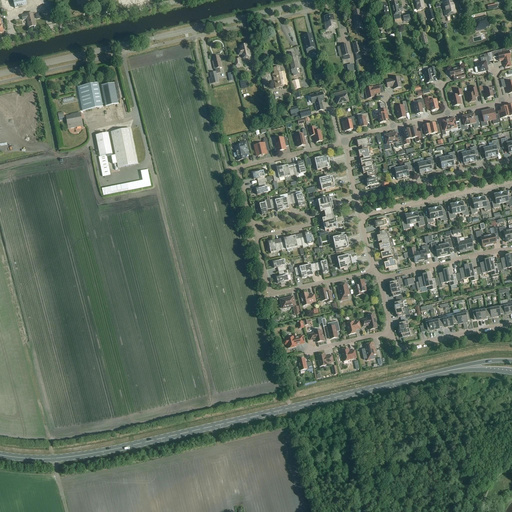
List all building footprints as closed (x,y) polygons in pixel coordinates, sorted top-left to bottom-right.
[(12,0),(13,1),(15,9),(28,6),(26,0),(12,0)] [(415,0),(416,1),(415,1),(417,11),(425,9),(423,3),(422,0),(415,0)] [(442,2),(442,4),(443,4),(444,6),(443,6),(445,17),(457,14),(455,4),(454,4),(453,1),(454,1),(453,0),(443,0),(444,2),(442,2)] [(391,2),(392,6),(391,6),(394,20),(401,18),(402,23),(411,21),(410,14),(401,16),(401,15),(400,15),(399,11),(402,11),(402,7),(399,8),(398,5),(397,5),(396,1),(391,2)] [(378,5),(380,19),(389,17),(386,3),(378,5)] [(354,16),(353,16),(356,27),(363,26),(360,14),(359,11),(353,12),(354,16)] [(21,16),(22,21),(27,20),(29,28),(36,26),(33,13),(21,16)] [(325,23),(324,24),(326,32),(338,29),(336,21),(334,22),(333,15),(324,17),(325,23)] [(482,25),(476,26),(477,30),(490,27),(488,17),(480,19),(482,25)] [(311,35),(303,37),(306,49),(307,54),(316,52),(315,47),(314,47),(311,35)] [(353,44),(355,54),(356,60),(362,59),(358,43),(353,44)] [(250,57),(248,48),(247,48),(246,45),(240,46),(241,50),(237,51),(239,56),(242,55),(243,59),(244,59),(247,58),(250,57)] [(340,47),(342,57),(350,56),(347,45),(340,47)] [(499,62),(503,61),(505,68),(511,67),(510,59),(511,59),(509,51),(501,53),(501,51),(491,53),(492,58),(498,57),(499,62)] [(292,70),(291,71),(292,74),(293,74),(294,77),(297,76),(296,75),(298,74),(296,69),(299,68),(296,56),(295,57),(294,53),(289,55),(290,60),(289,61),(292,70)] [(213,58),(214,62),(212,63),(214,70),(215,70),(216,72),(210,74),(213,84),(218,83),(216,74),(220,73),(219,69),(222,68),(219,56),(213,58)] [(487,71),(486,66),(490,65),(490,62),(488,57),(484,57),(480,58),(481,63),(477,64),(477,68),(475,68),(476,73),(479,72),(479,73),(487,71)] [(286,82),(284,72),(280,73),(279,67),(273,69),(274,74),(273,74),(276,88),(286,86),(286,82)] [(432,75),(436,74),(434,68),(430,69),(431,70),(423,71),(424,76),(423,76),(424,80),(425,80),(426,84),(434,82),(432,75)] [(453,78),(454,82),(465,79),(464,74),(461,75),(459,68),(449,70),(451,78),(453,78)] [(387,88),(393,87),(394,90),(402,88),(399,78),(391,79),(391,80),(386,81),(387,88)] [(507,87),(508,94),(511,93),(511,82),(507,84),(506,80),(504,81),(504,80),(500,80),(502,88),(507,87)] [(291,82),(293,90),(299,89),(297,81),(291,82)] [(78,88),(83,111),(102,107),(98,84),(78,88)] [(101,86),(106,107),(118,104),(114,84),(101,86)] [(374,95),(380,94),(378,87),(372,88),(365,90),(367,100),(375,98),(374,95)] [(471,94),(466,95),(467,99),(468,99),(469,103),(475,102),(474,98),(478,97),(476,87),(470,89),(471,94)] [(485,90),(487,99),(493,98),(492,94),(493,93),(495,93),(494,87),(490,88),(491,89),(485,90)] [(451,97),(453,107),(461,105),(459,97),(462,96),(461,90),(455,91),(456,95),(455,96),(451,97)] [(346,91),(347,91),(333,94),(333,95),(334,94),(337,104),(338,105),(342,104),(342,105),(345,104),(345,103),(349,102),(346,91)] [(320,102),(324,101),(322,93),(310,96),(312,104),(315,103),(317,112),(323,110),(322,103),(321,104),(320,102)] [(431,110),(431,112),(438,110),(436,101),(431,102),(430,98),(425,99),(428,110),(431,110)] [(421,107),(424,106),(423,100),(417,101),(418,105),(414,106),(416,115),(417,115),(418,116),(419,116),(419,115),(420,115),(423,114),(421,107)] [(395,108),(398,120),(406,118),(404,110),(407,109),(406,102),(402,102),(403,106),(395,108)] [(509,117),(507,107),(500,109),(501,111),(498,112),(499,119),(509,117)] [(309,109),(299,112),(301,119),(311,116),(309,109)] [(385,121),(388,120),(386,110),(380,111),(381,114),(375,116),(376,120),(378,119),(380,124),(386,122),(385,121)] [(490,111),(487,112),(490,122),(493,121),(494,125),(499,123),(498,116),(495,117),(493,110),(492,110),(489,110),(490,111)] [(490,122),(487,112),(485,112),(485,111),(482,112),(482,113),(481,113),(483,119),(480,120),(482,127),(487,126),(487,122),(490,122)] [(68,117),(69,125),(70,125),(71,129),(77,128),(76,124),(81,123),(79,114),(71,115),(72,116),(68,117)] [(358,119),(360,128),(367,127),(365,121),(369,120),(367,114),(361,115),(362,118),(358,119)] [(469,116),(468,116),(470,125),(473,125),(474,128),(480,127),(478,121),(475,122),(474,115),(473,115),(472,114),(470,115),(469,116)] [(460,125),(461,130),(461,131),(468,130),(467,126),(470,125),(468,116),(467,116),(466,116),(464,116),(463,117),(462,117),(464,124),(460,125)] [(347,119),(347,122),(342,123),(345,132),(352,130),(352,127),(353,127),(352,125),(355,124),(354,118),(347,119)] [(461,130),(460,125),(459,123),(455,124),(454,119),(448,121),(451,130),(451,131),(451,132),(457,131),(461,130)] [(451,130),(448,121),(442,122),(443,127),(441,127),(443,136),(446,135),(445,133),(451,131),(451,130)] [(435,124),(429,125),(431,135),(437,134),(437,135),(441,134),(439,127),(436,127),(435,127),(435,124)] [(431,135),(429,125),(423,126),(424,130),(423,131),(421,132),(422,138),(426,138),(425,136),(431,135)] [(314,136),(315,143),(323,142),(320,131),(316,132),(315,128),(309,129),(310,137),(314,136)] [(415,128),(409,130),(412,139),(415,139),(416,143),(422,142),(420,132),(417,133),(415,128)] [(111,133),(118,169),(137,165),(130,129),(111,133)] [(303,134),(295,136),(298,147),(306,146),(304,137),(307,137),(306,129),(302,130),(303,134)] [(412,139),(409,130),(403,131),(404,136),(401,137),(403,146),(409,145),(408,140),(412,139)] [(96,136),(100,157),(112,155),(108,133),(96,136)] [(391,135),(390,135),(392,144),(395,144),(396,148),(403,147),(401,140),(398,141),(396,134),(395,134),(394,133),(392,134),(391,135)] [(392,144),(390,135),(389,135),(388,135),(386,135),(385,136),(384,136),(386,143),(383,144),(385,151),(390,150),(389,145),(392,144)] [(286,150),(285,147),(288,146),(286,138),(283,138),(274,140),(277,152),(286,150)] [(254,146),(257,157),(267,155),(265,146),(268,145),(267,139),(263,140),(263,144),(254,146)] [(358,147),(361,147),(362,150),(369,148),(368,145),(369,145),(368,139),(357,142),(358,147)] [(511,154),(511,142),(508,143),(507,139),(501,140),(503,149),(507,147),(509,154),(509,155),(511,154)] [(493,147),(489,148),(492,160),(497,158),(497,157),(498,156),(496,150),(500,149),(498,141),(492,142),(493,147)] [(235,147),(236,153),(234,154),(235,158),(237,157),(238,161),(246,159),(244,153),(249,152),(246,142),(239,143),(240,145),(235,147)] [(492,160),(489,148),(486,149),(485,146),(479,147),(481,154),(484,153),(486,159),(486,160),(492,160)] [(471,152),(467,153),(470,165),(476,163),(475,162),(476,162),(474,155),(478,154),(476,147),(470,148),(471,152)] [(363,157),(363,159),(363,160),(370,158),(370,155),(369,149),(358,152),(359,157),(363,157)] [(470,165),(467,153),(464,154),(463,151),(457,152),(459,159),(462,158),(464,164),(464,165),(470,165)] [(449,157),(445,158),(448,170),(454,168),(453,167),(454,167),(452,160),(456,159),(454,153),(448,154),(449,157)] [(448,170),(445,158),(442,159),(441,155),(435,156),(437,164),(440,163),(442,169),(442,170),(448,170)] [(314,160),(316,165),(327,163),(326,160),(328,159),(328,157),(322,158),(322,156),(318,157),(318,159),(314,160)] [(364,165),(365,168),(372,166),(372,163),(371,158),(370,158),(363,160),(363,159),(360,160),(361,166),(364,165)] [(427,162),(424,163),(423,163),(426,175),(432,173),(431,172),(432,172),(430,165),(434,164),(432,158),(426,159),(427,162)] [(423,163),(424,163),(423,159),(413,161),(415,169),(418,168),(420,174),(420,175),(426,175),(423,163)] [(298,167),(293,168),(295,176),(295,177),(299,177),(298,175),(306,173),(303,162),(297,164),(298,167)] [(327,163),(316,165),(317,171),(321,170),(321,172),(325,171),(325,169),(330,168),(330,165),(327,166),(327,163)] [(405,167),(400,168),(403,180),(409,178),(408,177),(409,177),(407,171),(412,170),(410,163),(404,164),(405,167)] [(288,166),(282,167),(285,178),(295,176),(293,168),(289,169),(288,166)] [(365,168),(362,169),(363,174),(366,174),(367,177),(377,175),(376,171),(374,172),(373,166),(372,166),(365,168)] [(403,180),(400,168),(396,169),(395,166),(389,168),(390,175),(395,173),(397,180),(397,181),(403,180)] [(285,178),(282,167),(276,169),(277,172),(272,173),(274,182),(279,181),(279,179),(285,178)] [(102,187),(103,194),(151,186),(148,169),(141,170),(143,180),(102,187)] [(257,179),(258,184),(267,182),(266,179),(265,179),(263,172),(260,172),(260,170),(255,172),(255,173),(252,174),(254,180),(257,179)] [(319,180),(320,185),(331,183),(331,180),(333,179),(332,177),(327,178),(326,176),(322,177),(323,179),(319,180)] [(366,181),(367,187),(370,186),(371,190),(380,188),(379,184),(378,184),(377,179),(376,179),(376,176),(368,178),(369,181),(366,181)] [(267,182),(258,184),(259,189),(256,190),(257,196),(268,193),(266,182),(267,182)] [(331,183),(320,185),(322,191),(325,190),(326,192),(330,191),(329,189),(335,188),(334,185),(332,186),(331,183)] [(505,191),(500,192),(502,204),(506,203),(506,206),(509,205),(509,207),(511,206),(511,202),(511,198),(507,199),(506,192),(506,193),(505,191)] [(502,204),(500,192),(494,194),(494,195),(495,202),(492,202),(493,209),(500,208),(499,205),(502,204)] [(290,195),(291,196),(293,205),(298,204),(298,207),(304,206),(304,203),(305,203),(304,197),(302,198),(302,195),(296,196),(296,194),(290,195)] [(270,201),(269,196),(266,196),(267,200),(264,201),(265,203),(259,205),(260,207),(258,208),(259,213),(261,213),(262,216),(268,214),(267,211),(272,210),(270,201)] [(288,198),(281,200),(283,211),(289,209),(288,206),(293,205),(291,196),(288,196),(288,198)] [(480,209),(478,197),(472,199),(472,200),(473,207),(470,207),(472,215),(475,214),(475,213),(478,213),(477,210),(480,209)] [(483,197),(478,197),(480,209),(484,208),(484,211),(487,211),(487,212),(491,211),(489,203),(486,204),(484,198),(483,197)] [(318,201),(319,207),(330,205),(329,201),(332,201),(331,198),(325,200),(325,198),(321,199),(321,201),(318,201)] [(273,200),(270,201),(272,210),(277,209),(277,212),(283,211),(281,200),(273,201),(273,200)] [(458,214),(456,202),(450,204),(450,205),(452,212),(448,213),(450,220),(456,219),(455,215),(458,214)] [(461,202),(456,202),(458,214),(462,213),(463,216),(465,216),(465,217),(469,216),(467,208),(464,209),(462,203),(461,202)] [(330,205),(319,207),(320,213),(324,212),(325,215),(332,214),(332,213),(331,210),(334,210),(333,207),(331,208),(330,205)] [(436,219),(434,207),(428,209),(429,210),(428,210),(430,217),(426,218),(428,224),(434,223),(433,220),(436,219)] [(440,207),(434,207),(436,219),(440,218),(441,221),(443,221),(444,223),(447,222),(445,213),(442,214),(440,208),(440,207)] [(416,212),(411,213),(413,224),(418,223),(419,227),(425,226),(423,218),(418,219),(417,213),(416,212)] [(413,224),(411,213),(405,215),(405,216),(406,222),(402,223),(403,231),(410,229),(409,225),(413,224)] [(326,219),(322,220),(323,225),(334,223),(334,220),(336,219),(335,217),(333,217),(332,214),(325,215),(326,219)] [(374,223),(376,228),(379,228),(380,231),(387,229),(386,226),(387,226),(385,221),(386,220),(386,217),(377,219),(378,222),(374,223)] [(334,223),(323,225),(325,231),(328,230),(329,232),(333,231),(332,229),(338,228),(337,225),(335,226),(334,223)] [(511,241),(511,240),(510,230),(506,231),(505,227),(499,229),(501,236),(504,236),(506,243),(511,241)] [(494,235),(487,236),(489,246),(496,244),(494,236),(498,235),(496,228),(492,229),(494,235)] [(378,242),(381,242),(381,241),(388,240),(389,240),(388,234),(387,234),(386,231),(379,233),(380,236),(377,237),(378,242)] [(489,246),(487,236),(483,237),(482,231),(475,233),(477,242),(481,241),(483,248),(489,246)] [(305,238),(301,239),(302,246),(303,249),(308,247),(308,245),(313,244),(312,241),(314,241),(313,235),(311,236),(311,233),(305,234),(305,238)] [(333,239),(334,244),(345,242),(344,239),(347,238),(346,236),(341,237),(340,234),(330,236),(331,239),(333,239)] [(471,240),(464,241),(467,251),(473,250),(472,243),(475,242),(473,236),(470,237),(471,240)] [(295,237),(289,238),(292,249),(302,246),(301,239),(296,240),(295,237)] [(284,242),(280,244),(281,251),(287,250),(288,252),(292,252),(292,249),(289,238),(284,239),(284,242)] [(445,244),(441,245),(444,256),(450,255),(449,248),(452,247),(450,239),(444,240),(445,244)] [(380,251),(383,250),(390,248),(391,248),(390,243),(389,243),(388,240),(381,241),(381,242),(382,244),(379,245),(380,251)] [(467,251),(464,241),(458,243),(457,240),(454,240),(455,246),(458,246),(460,253),(467,251)] [(281,251),(280,244),(275,245),(274,241),(268,243),(269,246),(267,246),(268,251),(270,251),(271,254),(281,251)] [(345,242),(334,244),(336,253),(344,252),(343,248),(349,247),(348,244),(346,245),(345,242)] [(444,256),(441,245),(437,246),(436,242),(431,244),(432,252),(436,251),(437,258),(444,256)] [(422,251),(419,252),(421,262),(424,261),(424,262),(427,261),(428,260),(426,254),(429,253),(428,246),(422,247),(422,251)] [(392,257),(393,258),(398,257),(397,255),(395,256),(393,248),(390,249),(390,248),(383,250),(384,253),(381,254),(382,259),(392,257)] [(421,262),(419,252),(415,253),(414,249),(408,250),(410,259),(414,258),(415,263),(415,264),(419,263),(418,263),(421,262)] [(337,258),(339,264),(349,262),(349,259),(351,258),(350,255),(345,257),(344,255),(341,256),(340,255),(338,255),(339,258),(337,258)] [(502,263),(499,264),(500,271),(504,271),(503,269),(508,268),(508,269),(511,268),(509,256),(505,257),(506,259),(501,260),(502,263)] [(398,257),(393,258),(386,260),(387,263),(384,264),(385,269),(388,269),(389,272),(398,270),(397,266),(396,266),(395,261),(398,261),(398,257)] [(277,268),(278,273),(286,271),(284,260),(273,263),(274,269),(277,268)] [(481,268),(478,268),(480,276),(483,275),(483,274),(487,273),(491,273),(488,260),(485,261),(485,263),(480,264),(481,268)] [(492,260),(488,260),(491,273),(492,278),(498,277),(497,272),(500,271),(499,264),(496,265),(493,266),(492,260)] [(326,261),(315,264),(317,272),(322,271),(323,274),(329,272),(326,261)] [(349,262),(339,264),(340,270),(343,269),(344,271),(348,270),(347,268),(353,267),(353,264),(350,265),(349,262)] [(315,264),(305,266),(307,277),(313,276),(312,273),(317,272),(315,264)] [(471,265),(468,266),(470,279),(471,282),(478,281),(477,276),(480,276),(478,268),(475,269),(475,271),(473,272),(471,265)] [(307,277),(305,266),(294,269),(296,277),(301,275),(302,279),(307,277)] [(458,274),(459,282),(459,283),(463,282),(462,280),(467,279),(470,279),(468,266),(464,267),(465,269),(460,270),(461,274),(458,274)] [(450,270),(447,271),(450,283),(449,283),(450,286),(457,285),(456,282),(459,282),(458,274),(454,275),(455,276),(452,276),(450,270)] [(289,282),(287,276),(289,276),(288,271),(286,271),(278,273),(280,278),(276,278),(278,284),(280,284),(281,285),(286,284),(286,282),(289,282)] [(440,278),(437,279),(438,286),(439,289),(442,288),(441,284),(446,283),(446,284),(449,283),(450,283),(447,271),(443,271),(444,274),(439,275),(440,278)] [(430,274),(426,275),(429,287),(429,291),(436,290),(435,287),(438,286),(437,279),(434,279),(434,280),(431,281),(430,274)] [(429,287),(426,275),(423,276),(423,278),(418,279),(419,283),(416,283),(418,292),(421,291),(420,289),(425,288),(429,287)] [(356,282),(357,286),(353,287),(356,296),(362,295),(361,293),(366,291),(364,281),(356,282)] [(389,286),(390,291),(399,289),(397,281),(389,283),(390,286),(389,286)] [(347,296),(350,295),(349,291),(348,291),(346,285),(345,285),(344,284),(343,285),(342,286),(338,286),(341,297),(340,297),(341,301),(348,299),(347,296)] [(326,301),(327,303),(333,302),(331,292),(328,293),(327,289),(319,291),(321,302),(326,301)] [(395,297),(396,300),(403,298),(402,295),(401,295),(399,289),(390,291),(391,295),(392,295),(393,298),(395,297)] [(301,301),(301,302),(301,304),(302,304),(302,307),(310,305),(310,304),(316,302),(314,295),(308,297),(308,294),(300,295),(301,301)] [(282,306),(281,307),(282,308),(282,309),(283,309),(285,309),(285,308),(295,306),(293,297),(292,298),(292,297),(290,298),(289,298),(284,299),(282,300),(281,300),(280,300),(282,306)] [(394,307),(395,311),(404,309),(402,302),(403,302),(403,301),(403,298),(396,300),(397,303),(394,304),(395,306),(394,307)] [(500,305),(501,307),(502,315),(506,314),(507,316),(510,315),(507,303),(500,305)] [(501,307),(494,308),(496,318),(499,317),(498,316),(502,315),(501,307)] [(401,320),(407,319),(410,318),(408,308),(404,309),(395,311),(396,315),(397,315),(397,318),(400,317),(401,320)] [(494,308),(487,310),(488,318),(492,317),(492,318),(496,318),(494,308)] [(487,310),(480,311),(481,320),(484,320),(484,319),(488,318),(487,310)] [(467,311),(460,313),(463,324),(466,324),(466,322),(470,321),(467,311)] [(481,320),(480,311),(472,312),(474,320),(478,320),(478,321),(481,320)] [(453,314),(453,317),(454,317),(456,325),(459,324),(460,325),(463,324),(460,313),(453,314)] [(361,320),(363,327),(369,326),(370,330),(377,329),(374,315),(366,317),(367,319),(361,320)] [(439,318),(439,320),(440,320),(442,328),(445,327),(446,328),(449,328),(447,318),(446,316),(439,318)] [(454,317),(453,317),(447,318),(449,328),(452,327),(452,325),(456,325),(454,317)] [(399,327),(400,331),(408,329),(407,322),(408,322),(407,319),(401,320),(402,323),(399,324),(399,327)] [(433,322),(433,321),(432,319),(425,321),(427,331),(431,330),(432,331),(435,331),(433,322)] [(440,320),(439,320),(433,321),(433,322),(435,331),(438,330),(438,329),(442,328),(440,320)] [(340,332),(337,322),(328,324),(329,328),(327,328),(330,340),(338,338),(336,332),(340,332)] [(355,330),(360,329),(359,322),(354,323),(353,323),(346,324),(348,335),(356,334),(355,330)] [(408,329),(400,331),(401,336),(402,338),(414,336),(412,328),(408,329)] [(309,335),(310,341),(315,340),(316,343),(323,341),(321,331),(314,333),(314,334),(309,335)] [(286,340),(285,340),(285,341),(284,341),(283,342),(284,343),(284,344),(285,345),(286,345),(287,345),(288,349),(296,347),(296,346),(304,344),(302,336),(294,339),(293,337),(286,339),(286,340)] [(366,357),(367,361),(374,359),(374,356),(376,355),(375,350),(374,350),(373,344),(372,344),(371,343),(369,344),(368,344),(365,345),(367,357),(366,357)] [(340,351),(341,354),(343,362),(351,361),(351,360),(353,360),(353,359),(356,358),(355,351),(349,352),(348,349),(340,351)] [(327,366),(327,364),(333,363),(332,356),(325,357),(325,355),(317,356),(319,368),(327,366)] [(297,361),(298,364),(300,371),(307,370),(307,371),(313,370),(311,362),(306,363),(305,359),(297,361)]
